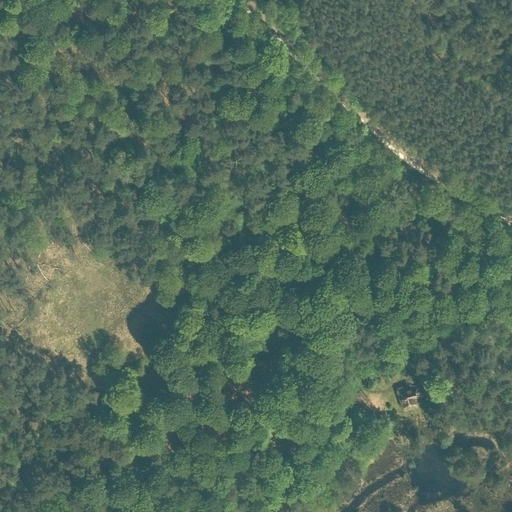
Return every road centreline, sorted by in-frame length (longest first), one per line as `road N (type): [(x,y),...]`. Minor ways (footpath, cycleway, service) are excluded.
road 1 (track): [(511,217),(389,136),(246,0)]
road 2 (track): [(409,344),(398,374),(373,389),(358,381),(358,363),(398,343)]
road 3 (track): [(409,344),(511,281)]
